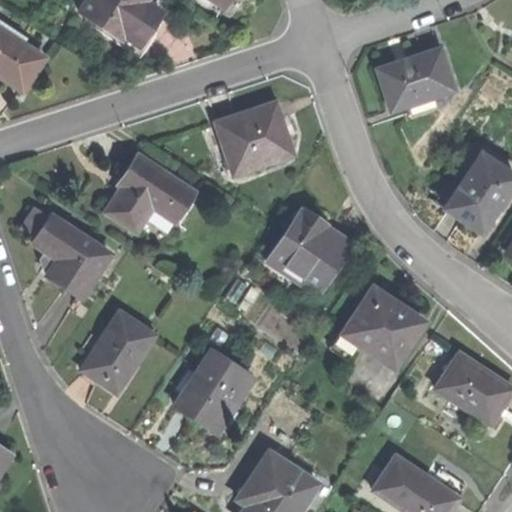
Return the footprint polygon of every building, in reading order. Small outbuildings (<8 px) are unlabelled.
[(124,32),(140,43),(149,28),(160,12),(143,1),(143,0),(86,0),(80,10),(121,36),(124,32)] [(210,0),(223,8),(228,0),(210,0)] [(0,75),(21,88),(42,54),(22,41),(26,35),(0,19),(0,75)] [(375,67),(387,108),(448,90),(436,49),(404,59),(375,67)] [(216,123),(230,163),(290,142),(283,122),(275,102),(216,123)] [(105,213),(136,233),(152,208),(176,222),(194,193),(136,155),(127,170),(117,185),(121,188),(105,213)] [(459,220),(478,233),(511,182),(511,177),(479,155),(442,210),(459,220)] [(297,211),(265,260),(315,293),(347,245),(321,228),(323,225),(314,219),(302,211),(300,213),(297,211)] [(60,286),(78,298),(107,254),(50,217),(32,244),(44,252),(39,260),(50,268),(45,276),(60,286)] [(355,345),(389,368),(420,322),(394,306),(369,289),(343,330),(339,335),(355,345)] [(96,381),(115,394),(153,336),(118,313),(80,371),(96,381)] [(344,362),(355,345),(339,335),(343,330),(339,327),(325,349),(344,362)] [(437,380),(491,417),(501,401),(511,386),(458,350),(437,380)] [(194,418),(210,428),(228,400),(234,404),(251,378),(211,352),(176,406),(194,418)] [(0,465),(13,445),(0,436),(0,465)] [(242,511),(297,511),(315,483),(266,453),(247,484),(237,500),(246,506),(242,511)] [(370,489),(403,511),(445,511),(454,500),(392,457),(370,489)]
